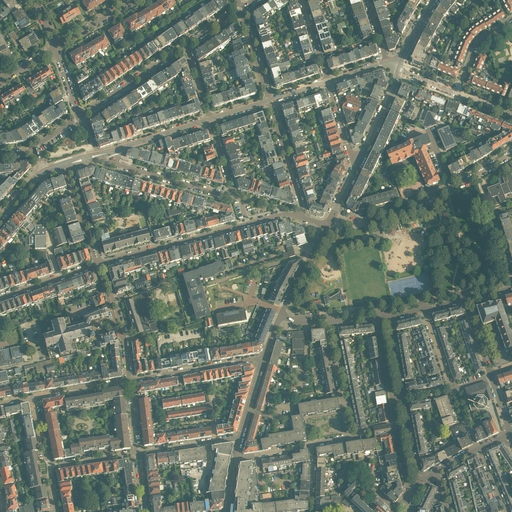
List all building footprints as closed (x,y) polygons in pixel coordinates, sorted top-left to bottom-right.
[(7,0),(4,2),(7,6),(4,8),(6,11),(7,10),(7,11),(10,9),(11,8),(15,5),(16,4),(14,1),(15,1),(14,0),(7,0)] [(84,0),(82,2),(83,3),(88,12),(94,8),(88,0),(84,0)] [(160,0),(158,1),(159,3),(159,2),(164,11),(167,9),(168,10),(170,8),(164,0),(160,0)] [(172,0),(164,0),(170,8),(176,5),(172,0)] [(218,12),(223,8),(218,0),(211,0),(211,1),(212,3),(218,12)] [(218,0),(223,8),(228,5),(226,0),(218,0)] [(277,10),(283,7),(278,0),(273,0),(272,1),(276,8),(277,10)] [(453,6),(456,3),(452,0),(445,0),(444,2),(457,12),(459,9),(455,6),(454,6),(453,6)] [(272,1),(267,4),(273,14),(275,13),(273,10),(276,8),(272,1)] [(309,3),(311,9),(320,6),(320,3),(319,4),(318,1),(309,3)] [(335,2),(335,1),(328,3),(329,6),(331,14),(333,14),(333,15),(337,14),(338,16),(339,15),(335,2)] [(387,3),(387,1),(375,5),(376,10),(385,7),(387,7),(386,6),(385,4),(387,3)] [(511,6),(511,2),(511,1),(505,5),(503,7),(505,9),(506,8),(507,10),(511,6)] [(161,13),(164,11),(159,2),(159,3),(153,6),(159,16),(161,14),(161,13)] [(444,2),(440,6),(448,12),(450,10),(451,10),(450,11),(451,11),(455,14),(457,12),(444,2)] [(212,3),(207,6),(213,15),(218,12),(212,3)] [(414,13),(417,8),(409,3),(408,3),(407,5),(408,5),(406,9),(414,13)] [(271,16),(273,14),(267,4),(262,7),(267,14),(269,13),(271,16)] [(364,10),(362,4),(352,7),(353,11),(354,13),(364,10)] [(71,7),(66,10),(71,19),(77,15),(79,13),(75,5),(72,7),(71,6),(70,7),(71,7)] [(213,15),(207,6),(204,8),(202,5),(200,6),(202,9),(208,18),(213,15)] [(290,7),(287,8),(289,14),(299,11),(297,5),(290,7)] [(153,6),(148,9),(153,18),(156,16),(157,17),(159,16),(153,6)] [(321,8),(320,6),(311,9),(312,14),(321,12),(320,8),(321,8)] [(446,16),(448,12),(440,6),(440,7),(437,12),(449,22),(451,19),(447,16),(446,16)] [(262,17),(267,14),(262,7),(257,10),(262,17)] [(386,8),(385,8),(377,11),(378,17),(390,13),(389,11),(387,12),(387,10),(386,8)] [(153,18),(148,9),(142,13),(148,22),(150,21),(149,20),(153,18)] [(203,21),(208,18),(202,9),(197,13),(203,21)] [(411,18),(414,13),(406,9),(405,11),(404,10),(402,13),(411,18)] [(501,10),(500,10),(497,12),(496,10),(495,11),(496,13),(501,19),(505,17),(504,16),(506,15),(502,9),(501,10)] [(13,14),(18,21),(26,16),(24,12),(23,13),(23,12),(22,13),(20,10),(19,11),(18,11),(15,13),(13,14)] [(60,14),(58,16),(63,24),(65,22),(71,19),(66,10),(61,13),(60,13),(60,14)] [(263,19),(262,17),(257,10),(253,13),(252,14),(255,22),(260,20),(263,19)] [(364,10),(354,13),(353,11),(350,12),(352,16),(354,15),(355,19),(357,18),(366,16),(364,10)] [(301,17),(299,11),(289,14),(291,20),(301,17)] [(494,11),(495,13),(492,16),(497,22),(501,19),(496,13),(495,11),(494,11)] [(312,14),(314,20),(324,17),(323,14),(322,14),(321,12),(312,14)] [(448,25),(449,22),(437,12),(433,18),(441,23),(443,20),(444,20),(443,21),(444,21),(448,25)] [(142,13),(137,16),(136,16),(142,24),(145,22),(146,24),(148,22),(142,13)] [(199,25),(203,21),(197,13),(193,16),(194,17),(199,25)] [(378,17),(380,23),(389,20),(390,20),(389,17),(389,16),(390,16),(390,13),(378,17)] [(409,22),(411,18),(402,13),(402,14),(400,13),(398,16),(401,18),(409,22)] [(136,15),(130,18),(137,29),(139,27),(138,26),(142,24),(136,16),(137,16),(136,15)] [(26,16),(18,21),(22,28),(24,27),(24,28),(27,25),(29,24),(28,21),(28,20),(26,16)] [(194,28),(199,25),(194,17),(191,19),(190,16),(187,18),(194,28)] [(356,22),(357,25),(367,21),(366,16),(357,18),(358,22),(356,22)] [(401,18),(398,16),(396,19),(398,20),(397,22),(406,27),(409,22),(401,18)] [(487,19),(484,21),(488,27),(488,28),(493,25),(488,18),(487,16),(486,17),(487,19)] [(492,16),(488,18),(493,25),(497,22),(492,16)] [(291,20),(292,25),(303,22),(301,17),(291,20)] [(139,33),(137,30),(137,29),(130,18),(125,22),(131,32),(134,30),(137,34),(139,33)] [(189,31),(194,28),(187,18),(185,19),(186,22),(184,24),(189,31)] [(326,24),(324,18),(315,21),(316,27),(326,24)] [(439,26),(441,23),(433,18),(430,23),(444,31),(446,28),(441,26),(440,26),(439,26)] [(260,21),(260,20),(255,22),(256,28),(265,26),(265,25),(267,25),(266,21),(265,19),(260,21)] [(484,30),(488,27),(484,21),(483,20),(479,23),(484,30)] [(188,32),(182,22),(181,21),(176,24),(183,35),(188,32)] [(389,21),(388,21),(381,24),(383,30),(393,26),(392,24),(390,25),(389,23),(390,23),(389,21)] [(304,28),(303,22),(292,25),(294,31),(295,30),(295,31),(304,28)] [(404,30),(406,27),(397,22),(396,25),(398,34),(401,36),(402,34),(403,32),(404,30)] [(321,43),(331,40),(332,40),(327,23),(326,24),(316,27),(321,43)] [(345,34),(343,27),(342,23),(337,25),(341,36),(342,35),(345,34)] [(442,34),(444,31),(430,23),(427,29),(435,34),(437,30),(438,31),(437,31),(438,32),(442,34)] [(480,33),(484,30),(479,23),(475,26),(480,33)] [(178,39),(183,35),(176,24),(171,28),(172,29),(178,39)] [(114,28),(122,42),(123,41),(123,40),(122,37),(122,36),(125,35),(124,33),(125,33),(120,25),(114,28)] [(233,25),(228,29),(233,37),(235,39),(236,41),(239,40),(239,38),(237,38),(235,35),(237,33),(235,26),(233,25)] [(256,28),(258,34),(267,31),(270,30),(269,27),(266,28),(265,25),(265,26),(256,28)] [(480,33),(475,26),(475,25),(468,32),(475,37),(480,33)] [(384,34),(393,32),(393,31),(393,29),(394,28),(393,26),(383,30),(384,34)] [(360,33),(360,36),(371,33),(369,27),(361,29),(362,32),(360,33)] [(121,43),(122,42),(114,28),(108,32),(113,40),(114,40),(114,41),(117,39),(118,40),(118,39),(120,42),(121,43)] [(235,39),(233,37),(228,29),(224,32),(229,40),(229,39),(231,38),(233,40),(235,39)] [(433,37),(435,34),(427,29),(424,34),(438,42),(440,39),(435,36),(434,37),(433,37)] [(26,38),(32,47),(34,45),(35,44),(38,42),(37,40),(38,40),(35,36),(31,30),(29,32),(31,35),(26,38)] [(171,30),(167,33),(173,42),(177,39),(171,30)] [(270,30),(267,31),(258,34),(260,40),(272,36),(270,30)] [(224,32),(219,35),(225,44),(226,45),(227,46),(231,44),(230,42),(229,39),(229,40),(224,32)] [(394,35),(393,32),(384,34),(386,40),(397,37),(396,37),(396,35),(394,35)] [(472,41),(475,37),(468,32),(466,35),(464,34),(463,35),(472,41)] [(167,46),(173,42),(167,33),(161,37),(167,46)] [(436,45),(438,42),(424,34),(421,40),(429,44),(431,41),(432,41),(432,42),(436,45)] [(222,46),(225,44),(219,35),(214,38),(220,48),(222,47),(222,46)] [(465,37),(463,40),(469,45),(472,41),(463,35),(463,36),(465,37)] [(104,36),(98,39),(104,49),(106,47),(105,46),(109,44),(104,36)] [(270,43),(270,42),(269,40),(272,39),(272,36),(260,40),(262,45),(270,43)] [(162,49),(167,46),(161,37),(156,40),(162,49)] [(397,37),(386,40),(389,50),(390,50),(394,49),(393,49),(395,49),(400,38),(397,37)] [(32,47),(26,38),(19,42),(21,44),(21,45),(23,49),(23,48),(24,51),(29,48),(32,47)] [(222,50),(220,48),(214,38),(209,42),(215,51),(215,52),(218,50),(219,52),(222,50)] [(102,50),(104,49),(98,39),(92,43),(97,51),(101,49),(102,50)] [(157,52),(162,49),(156,40),(151,43),(157,52)] [(321,43),(323,48),(333,45),(334,45),(334,42),(332,43),(331,40),(321,43)] [(428,48),(429,44),(421,40),(418,46),(428,50),(432,52),(434,49),(429,47),(428,48)] [(467,50),(469,45),(463,40),(462,40),(460,46),(467,50)] [(270,42),(270,43),(262,45),(264,51),(273,48),(272,45),(274,45),(273,41),(270,42)] [(310,45),(308,41),(300,44),(299,43),(291,46),(292,48),(296,47),(296,49),(310,45)] [(369,46),(367,41),(362,43),(363,45),(367,58),(373,57),(370,48),(367,49),(367,47),(369,46)] [(212,52),(215,51),(209,42),(204,45),(210,54),(210,55),(213,53),(212,52)] [(0,54),(8,51),(5,43),(0,45),(0,54)] [(87,46),(93,56),(95,54),(94,53),(97,51),(92,43),(87,46)] [(153,55),(157,52),(151,43),(147,46),(153,55)] [(357,62),(362,60),(358,47),(357,44),(352,46),(353,49),(357,62)] [(369,46),(370,48),(373,57),(377,55),(378,54),(375,44),(369,46)] [(142,46),(140,47),(148,59),(153,55),(147,46),(146,45),(145,46),(143,47),(142,46)] [(205,57),(210,54),(204,45),(199,48),(205,57)] [(334,47),(333,45),(323,48),(325,53),(336,50),(335,48),(332,49),(332,48),(334,47)] [(362,60),(367,58),(363,45),(358,47),(362,60)] [(87,46),(81,49),(86,58),(87,59),(93,56),(87,46)] [(241,46),(234,48),(233,48),(235,54),(243,52),(241,46)] [(427,50),(428,50),(418,46),(417,46),(412,58),(411,58),(411,59),(410,59),(410,60),(410,61),(411,61),(411,62),(412,62),(412,63),(413,63),(414,63),(414,62),(423,66),(427,56),(422,54),(423,52),(425,53),(426,50),(427,50)] [(466,54),(467,50),(460,46),(458,46),(457,47),(459,48),(458,51),(466,54)] [(143,62),(148,59),(140,47),(138,48),(139,50),(136,52),(143,62)] [(265,57),(274,54),(277,53),(275,47),(273,48),(264,51),(265,57)] [(83,60),(86,58),(81,49),(81,48),(75,52),(82,63),(84,61),(83,60)] [(204,57),(205,57),(199,48),(196,50),(195,53),(199,65),(208,62),(207,60),(206,61),(206,60),(203,59),(205,58),(204,57)] [(12,58),(8,51),(0,54),(3,62),(5,61),(6,61),(10,59),(12,58)] [(352,63),(349,55),(346,56),(345,51),(342,52),(346,65),(352,63)] [(80,64),(82,63),(75,52),(69,55),(75,65),(79,62),(80,64)] [(138,65),(143,62),(136,52),(135,52),(135,53),(133,54),(132,52),(130,54),(138,65)] [(235,67),(246,63),(243,52),(235,54),(231,55),(228,56),(229,61),(231,61),(232,63),(233,62),(235,67)] [(133,68),(138,65),(130,54),(128,55),(130,56),(127,58),(133,68)] [(274,56),(274,54),(265,57),(267,63),(279,59),(278,56),(274,56)] [(338,58),(338,59),(337,56),(335,57),(334,55),(331,56),(332,58),(333,59),(336,69),(341,67),(338,58)] [(423,66),(430,69),(434,59),(431,57),(427,56),(423,66)] [(464,59),(456,56),(454,61),(457,62),(456,64),(459,65),(460,63),(462,64),(464,59)] [(133,68),(127,58),(126,57),(123,58),(124,60),(122,61),(128,72),(133,68)] [(327,62),(330,70),(331,70),(336,69),(333,59),(332,58),(330,58),(331,61),(327,62)] [(183,74),(184,78),(190,77),(188,70),(185,59),(183,59),(179,62),(183,70),(182,71),(182,72),(183,73),(183,74)] [(267,63),(269,68),(277,65),(280,64),(279,59),(267,63)] [(436,60),(434,59),(430,69),(436,71),(440,63),(436,61),(436,60)] [(116,63),(117,65),(123,75),(128,72),(122,61),(120,60),(117,62),(116,63)] [(199,65),(200,68),(201,71),(211,68),(212,68),(215,67),(217,67),(215,60),(208,62),(199,65)] [(183,70),(179,62),(171,67),(176,76),(176,75),(180,73),(182,72),(182,71),(183,70)] [(280,64),(277,65),(269,68),(273,81),(281,78),(279,71),(286,68),(290,66),(289,62),(288,62),(283,63),(280,64)] [(308,77),(305,69),(305,68),(304,65),(303,65),(303,63),(301,64),(302,69),(299,70),(302,79),(308,77)] [(482,66),(475,63),(473,68),(478,70),(477,72),(480,73),(480,71),(481,71),(482,66)] [(310,66),(310,67),(313,76),(317,74),(318,73),(316,65),(316,64),(313,65),(313,64),(310,65),(310,66)] [(454,69),(441,64),(438,71),(442,73),(447,75),(448,75),(451,77),(454,69)] [(511,64),(498,70),(499,73),(510,69),(511,70),(511,69),(511,64)] [(119,78),(123,75),(117,65),(112,68),(119,78)] [(456,65),(454,69),(451,77),(456,79),(461,67),(456,65)] [(108,71),(107,71),(114,81),(119,78),(112,68),(111,66),(109,68),(110,70),(108,71)] [(55,78),(53,75),(51,71),(52,70),(50,67),(43,71),(49,80),(50,79),(51,80),(55,78)] [(177,76),(176,75),(176,76),(171,67),(166,70),(172,80),(177,76)] [(216,72),(215,67),(212,68),(211,68),(201,71),(202,76),(216,72)] [(250,75),(248,67),(235,70),(235,71),(237,78),(250,75)] [(308,77),(313,76),(310,67),(305,69),(308,77)] [(286,68),(279,71),(281,78),(283,85),(291,83),(288,73),(286,68)] [(91,69),(85,72),(76,78),(76,79),(75,79),(76,82),(77,81),(78,84),(88,77),(87,76),(90,74),(89,72),(92,71),(91,69)] [(109,85),(114,81),(107,71),(106,70),(101,73),(109,85)] [(168,83),(172,80),(166,70),(161,74),(168,83)] [(297,81),(302,79),(299,70),(298,70),(298,71),(294,72),(297,81)] [(49,80),(43,71),(38,74),(43,83),(44,83),(49,80)] [(381,71),(372,74),(374,80),(386,84),(387,83),(383,72),(381,71)] [(472,84),(475,77),(477,73),(472,71),(467,83),(472,85),(472,84)] [(202,76),(204,82),(214,79),(212,76),(217,75),(217,74),(216,72),(202,76)] [(291,83),(297,81),(294,72),(289,74),(289,73),(288,73),(291,83)] [(104,88),(109,85),(101,73),(99,74),(100,76),(97,77),(97,78),(104,88)] [(33,78),(38,86),(39,88),(44,84),(44,83),(43,83),(38,74),(33,78)] [(163,86),(168,83),(161,74),(156,77),(163,86)] [(365,82),(372,84),(374,80),(372,74),(359,78),(360,80),(365,82)] [(237,78),(235,79),(235,80),(236,80),(237,81),(240,80),(241,83),(241,84),(252,80),(250,75),(237,78)] [(157,90),(163,86),(156,77),(151,81),(157,90)] [(181,85),(192,82),(190,77),(184,78),(182,79),(179,80),(178,82),(178,84),(179,83),(180,86),(181,85)] [(481,79),(475,77),(472,84),(477,86),(478,87),(481,79)] [(38,86),(33,78),(27,81),(29,84),(30,85),(27,87),(27,88),(31,93),(34,91),(33,89),(38,86)] [(99,91),(104,88),(97,78),(93,81),(99,91)] [(283,85),(281,78),(273,81),(275,87),(276,88),(283,85)] [(359,78),(353,80),(355,84),(356,84),(356,85),(355,86),(356,87),(357,87),(360,88),(359,89),(361,90),(363,86),(365,82),(360,80),(359,78)] [(215,85),(220,84),(219,81),(215,83),(214,79),(204,82),(206,88),(215,85)] [(486,90),(489,82),(483,80),(481,79),(478,87),(482,88),(486,90)] [(253,85),(252,80),(241,84),(241,83),(239,84),(242,88),(245,88),(246,87),(246,88),(253,85)] [(374,80),(372,84),(375,85),(384,88),(386,84),(374,80)] [(94,94),(99,91),(93,81),(88,84),(94,94)] [(152,93),(157,90),(151,81),(146,84),(152,93)] [(354,91),(353,88),(352,89),(349,81),(344,83),(345,87),(347,88),(347,90),(349,89),(350,92),(354,91)] [(194,88),(192,82),(181,85),(182,87),(180,88),(181,92),(184,91),(185,90),(194,88)] [(375,85),(372,84),(365,82),(363,86),(371,89),(373,90),(375,85)] [(489,82),(486,90),(490,91),(490,92),(494,93),(497,86),(489,82)] [(79,87),(83,100),(85,100),(90,97),(83,88),(83,87),(82,86),(80,83),(78,85),(79,87)] [(344,83),(340,84),(342,92),(344,91),(344,92),(348,91),(347,90),(347,88),(345,87),(344,83)] [(503,88),(500,95),(500,96),(505,98),(510,84),(508,83),(507,84),(505,83),(503,88)] [(90,97),(94,94),(88,84),(83,87),(83,88),(90,97)] [(147,96),(152,93),(146,84),(141,87),(147,96)] [(407,99),(410,92),(412,87),(404,85),(404,84),(403,85),(398,96),(407,99)] [(20,96),(26,93),(27,95),(31,93),(27,88),(24,90),(23,88),(24,87),(23,85),(22,85),(21,85),(16,88),(20,96)] [(206,88),(208,94),(217,91),(215,85),(206,88)] [(256,93),(253,85),(246,88),(246,89),(244,89),(245,92),(248,91),(250,96),(255,95),(256,95),(256,93)] [(370,97),(378,101),(384,88),(375,85),(373,90),(370,97)] [(235,101),(241,99),(239,91),(238,89),(235,90),(234,89),(233,86),(231,87),(235,101)] [(503,88),(497,86),(494,93),(496,94),(500,95),(503,88)] [(142,100),(147,96),(141,87),(136,91),(142,100)] [(230,103),(235,101),(231,87),(228,88),(230,92),(227,93),(230,103)] [(15,99),(20,96),(16,88),(10,91),(15,99)] [(183,98),(187,96),(195,94),(194,88),(185,90),(184,91),(181,92),(183,98)] [(49,96),(52,101),(61,96),(58,89),(44,97),(45,99),(49,96)] [(241,99),(250,96),(248,91),(245,92),(244,89),(239,91),(241,99)] [(416,98),(422,101),(425,102),(430,104),(433,96),(419,90),(415,98),(416,98)] [(10,102),(15,99),(10,91),(5,94),(10,102)] [(143,101),(142,100),(136,91),(131,94),(138,104),(143,101)] [(224,104),(230,103),(227,93),(224,94),(223,93),(220,94),(221,95),(224,104)] [(325,94),(324,93),(323,93),(319,95),(322,104),(324,103),(324,102),(325,102),(326,106),(329,105),(325,94)] [(4,105),(10,102),(5,94),(0,97),(0,100),(0,101),(1,101),(4,105)] [(131,94),(126,97),(133,107),(134,108),(138,105),(138,104),(131,94)] [(197,100),(195,94),(187,96),(189,102),(190,101),(190,102),(197,100)] [(374,109),(377,103),(360,97),(352,94),(350,97),(359,100),(358,103),(362,105),(362,104),(374,109)] [(215,96),(215,95),(214,95),(214,96),(209,97),(212,107),(214,108),(218,106),(215,96)] [(218,106),(224,104),(221,95),(218,95),(215,96),(218,106)] [(319,105),(322,104),(319,95),(313,97),(317,109),(319,108),(318,104),(319,104),(319,105)] [(359,114),(360,111),(362,105),(358,103),(359,100),(350,97),(346,95),(342,107),(359,114)] [(62,101),(61,96),(52,101),(49,104),(51,108),(52,108),(54,107),(54,108),(57,106),(62,103),(61,102),(62,101)] [(409,101),(407,99),(398,96),(397,98),(406,102),(403,108),(400,114),(402,116),(410,119),(416,106),(413,102),(409,101)] [(439,107),(445,110),(448,101),(433,96),(430,104),(436,106),(439,107)] [(134,108),(133,107),(126,97),(121,101),(128,110),(129,111),(133,108),(133,109),(134,108)] [(314,110),(317,109),(313,97),(307,99),(310,107),(313,106),(314,110)] [(394,104),(403,108),(406,102),(397,98),(394,104)] [(306,108),(310,107),(307,99),(301,101),(304,109),(305,113),(307,112),(306,108)] [(200,112),(201,111),(197,100),(190,102),(191,104),(194,114),(200,112)] [(129,111),(128,110),(121,101),(116,104),(122,113),(125,112),(126,114),(128,113),(128,112),(129,111)] [(301,110),(304,109),(301,101),(295,102),(297,108),(299,113),(299,114),(302,113),(301,110)] [(283,113),(297,108),(295,102),(282,107),(281,108),(283,113)] [(450,117),(455,104),(449,102),(445,112),(446,112),(447,110),(449,111),(447,116),(450,117)] [(57,106),(59,108),(63,115),(66,114),(66,113),(63,103),(62,103),(57,106)] [(120,115),(122,113),(116,104),(111,108),(117,117),(118,116),(118,117),(120,116),(120,115)] [(189,116),(194,114),(191,104),(190,105),(186,106),(189,116)] [(372,115),(374,109),(362,104),(362,105),(360,111),(372,115)] [(394,104),(391,110),(400,114),(403,108),(394,104)] [(455,104),(450,117),(452,118),(454,113),(456,114),(455,116),(456,116),(460,106),(455,104)] [(171,109),(168,110),(172,121),(177,119),(174,108),(173,106),(171,107),(171,109)] [(177,119),(183,117),(180,109),(179,106),(174,108),(177,119)] [(183,117),(189,116),(186,106),(181,108),(181,109),(180,109),(183,117)] [(466,108),(460,106),(456,116),(458,117),(458,115),(460,115),(458,120),(461,121),(466,108)] [(59,118),(63,115),(59,108),(56,110),(54,108),(54,107),(52,108),(59,118)] [(347,116),(353,119),(359,122),(360,119),(364,121),(365,119),(369,120),(372,115),(360,111),(359,114),(342,107),(342,108),(344,117),(347,116)] [(59,118),(52,108),(51,108),(46,111),(54,122),(59,118)] [(115,119),(117,117),(111,108),(106,111),(112,120),(115,119)] [(299,113),(297,108),(283,113),(285,118),(296,114),(299,113)] [(466,108),(461,121),(463,122),(465,117),(467,118),(466,120),(468,121),(468,120),(472,111),(466,108)] [(166,123),(172,121),(168,110),(164,111),(162,111),(166,123)] [(320,113),(322,119),(332,116),(330,110),(320,113)] [(50,124),(54,122),(46,111),(41,114),(43,116),(42,116),(48,125),(50,124)] [(110,122),(112,120),(106,111),(101,114),(105,121),(106,123),(107,124),(110,122)] [(166,123),(162,111),(160,112),(157,113),(160,125),(166,123)] [(400,116),(391,111),(386,121),(395,125),(400,116)] [(442,116),(438,115),(432,112),(428,111),(422,125),(423,125),(425,129),(439,124),(442,116)] [(473,122),(477,113),(476,113),(476,112),(472,111),(468,120),(471,121),(470,124),(473,126),(474,123),(473,122)] [(150,113),(151,117),(154,127),(159,125),(156,114),(153,115),(152,113),(150,113)] [(262,113),(253,116),(254,121),(259,120),(264,118),(262,113)] [(473,122),(474,123),(475,123),(475,124),(478,125),(478,124),(482,126),(486,116),(477,113),(473,122)] [(105,121),(101,114),(97,117),(97,116),(94,118),(94,119),(91,121),(90,123),(91,126),(103,122),(105,121)] [(285,118),(286,123),(298,120),(296,114),(285,118)] [(44,128),(48,125),(42,116),(38,119),(44,128)] [(255,124),(254,121),(253,116),(247,118),(249,127),(250,130),(253,129),(252,125),(255,124)] [(334,121),(332,116),(322,119),(324,124),(334,121)] [(344,117),(347,125),(349,125),(354,124),(353,119),(347,116),(344,117)] [(494,119),(486,116),(482,126),(484,126),(483,127),(486,128),(487,127),(490,129),(494,119)] [(39,132),(44,128),(38,119),(36,117),(31,120),(31,121),(39,132)] [(142,130),(148,129),(145,119),(144,117),(139,119),(142,130)] [(148,129),(154,127),(151,117),(145,119),(148,129)] [(133,120),(134,123),(133,123),(134,125),(134,124),(137,132),(142,130),(139,119),(138,119),(138,118),(135,120),(135,119),(133,120)] [(247,131),(246,127),(248,126),(249,127),(247,118),(241,120),(244,129),(245,131),(247,131)] [(359,122),(353,119),(354,124),(354,123),(356,124),(355,127),(364,131),(367,126),(359,122)] [(494,119),(490,129),(491,129),(492,129),(492,130),(495,131),(495,130),(499,132),(503,123),(494,119)] [(238,130),(238,131),(239,133),(241,132),(240,129),(243,128),(243,129),(244,129),(241,120),(235,122),(238,130)] [(299,125),(298,120),(286,123),(288,129),(299,125)] [(30,123),(27,126),(33,135),(39,132),(31,121),(29,122),(30,123)] [(335,127),(334,121),(324,124),(322,125),(324,131),(335,127)] [(391,135),(395,125),(386,121),(382,131),(391,135)] [(104,125),(103,122),(91,126),(93,131),(103,128),(102,126),(104,125)] [(234,131),(238,130),(235,122),(230,123),(232,133),(233,135),(235,134),(234,131)] [(231,133),(232,133),(230,123),(224,125),(227,136),(228,137),(230,136),(229,133),(231,132),(231,133)] [(505,129),(510,131),(511,132),(511,126),(504,123),(502,128),(501,130),(504,131),(505,129)] [(136,132),(137,132),(134,124),(134,125),(131,125),(128,126),(132,138),(136,136),(137,135),(136,132)] [(265,124),(260,125),(256,127),(257,132),(267,129),(265,124)] [(226,136),(227,136),(224,125),(220,127),(219,128),(219,129),(221,137),(226,135),(226,136)] [(288,129),(290,134),(302,130),(301,128),(300,128),(299,125),(288,129)] [(28,139),(33,135),(27,126),(22,129),(28,139)] [(95,137),(109,133),(110,133),(110,132),(109,130),(108,128),(108,126),(103,128),(93,131),(95,137)] [(126,140),(132,138),(128,126),(127,126),(127,127),(122,129),(126,140)] [(438,131),(446,151),(458,146),(457,145),(467,141),(462,130),(456,128),(451,130),(449,126),(438,131)] [(325,136),(337,132),(335,127),(324,131),(322,132),(323,136),(325,136)] [(362,137),(364,131),(355,127),(353,130),(354,133),(362,137)] [(23,143),(28,139),(22,129),(21,129),(17,132),(23,143)] [(119,142),(126,140),(122,129),(117,130),(117,129),(115,130),(115,131),(119,142)] [(256,138),(256,139),(269,135),(267,129),(257,132),(258,134),(253,136),(254,139),(256,138)] [(303,132),(302,130),(290,134),(291,140),(302,136),(302,135),(300,135),(299,133),(303,132)] [(359,143),(362,137),(354,133),(353,130),(351,131),(350,131),(349,131),(351,138),(353,143),(355,144),(359,143)] [(10,133),(15,143),(22,143),(23,143),(17,132),(16,131),(13,133),(13,132),(10,133)] [(110,132),(110,133),(114,144),(119,142),(115,131),(110,132)] [(206,131),(200,133),(203,143),(210,141),(207,132),(208,132),(206,131)] [(382,131),(378,140),(378,141),(387,145),(391,135),(382,131)] [(502,133),(502,134),(507,142),(511,139),(511,132),(510,131),(509,133),(507,134),(506,133),(504,132),(502,133)] [(7,144),(15,143),(10,133),(8,133),(8,132),(6,132),(6,133),(7,144)] [(339,139),(337,132),(325,136),(325,137),(323,137),(325,142),(328,141),(328,142),(339,139)] [(111,138),(109,133),(95,137),(94,138),(94,139),(94,140),(95,141),(96,140),(97,143),(111,138)] [(100,148),(114,144),(110,133),(109,133),(111,138),(97,143),(98,147),(100,148)] [(201,143),(203,143),(200,133),(194,135),(197,145),(201,144),(201,143)] [(501,146),(507,142),(502,134),(498,137),(496,135),(494,136),(496,139),(501,146)] [(189,137),(192,147),(192,149),(198,147),(197,145),(194,135),(189,137)] [(270,140),(269,135),(256,139),(258,144),(270,140)] [(430,186),(440,182),(437,174),(436,174),(426,150),(428,149),(427,146),(431,144),(427,135),(409,144),(388,154),(393,165),(406,159),(409,165),(412,166),(418,164),(427,184),(427,185),(428,186),(429,186),(430,186)] [(190,148),(192,147),(189,137),(189,136),(186,137),(183,138),(186,148),(187,148),(188,151),(191,150),(190,148)] [(291,140),(293,145),(305,141),(304,139),(301,140),(300,138),(302,137),(302,136),(291,140)] [(183,149),(186,148),(183,138),(179,140),(179,139),(177,140),(180,151),(181,151),(181,152),(183,151),(182,150),(183,150),(183,149)] [(222,141),(224,147),(234,144),(232,138),(222,141)] [(493,151),(501,146),(496,139),(495,138),(492,140),(491,139),(489,141),(489,142),(488,143),(493,151)] [(173,149),(173,148),(171,142),(171,139),(169,139),(164,140),(167,147),(168,151),(173,149)] [(341,144),(339,139),(328,142),(326,143),(326,145),(329,144),(330,146),(329,147),(329,148),(341,144)] [(158,142),(161,149),(167,147),(164,140),(158,142)] [(180,151),(177,140),(171,142),(173,148),(173,149),(175,153),(177,152),(177,151),(180,150),(180,151)] [(258,144),(260,150),(272,146),(270,140),(258,144)] [(373,151),(381,155),(387,145),(378,141),(378,140),(377,140),(377,142),(373,151)] [(306,143),(305,141),(293,145),(295,150),(305,147),(305,146),(303,146),(302,144),(306,143)] [(481,143),(488,155),(493,152),(493,151),(488,143),(488,142),(487,143),(487,144),(486,144),(487,146),(486,146),(483,142),(481,143)] [(235,144),(234,144),(224,147),(226,152),(239,148),(240,148),(238,143),(235,144)] [(483,158),(488,155),(481,143),(479,144),(482,149),(480,150),(479,148),(478,149),(479,150),(483,158)] [(343,153),(341,144),(329,148),(330,151),(330,152),(332,156),(343,153)] [(274,152),(272,146),(260,150),(261,154),(263,153),(264,155),(274,152)] [(203,150),(201,151),(201,152),(203,151),(205,156),(214,153),(212,147),(203,150)] [(295,150),(296,156),(305,154),(309,152),(308,150),(305,151),(305,148),(306,148),(305,147),(295,150)] [(478,161),(483,158),(479,150),(477,151),(475,147),(472,149),(478,161)] [(240,151),(239,148),(226,152),(228,158),(238,155),(238,154),(238,153),(236,154),(236,152),(240,151)] [(472,164),(478,161),(472,149),(469,150),(471,155),(468,157),(472,164)] [(126,157),(136,160),(139,152),(132,150),(127,152),(126,157)] [(139,150),(139,152),(136,160),(143,162),(146,151),(144,151),(144,152),(139,150)] [(148,152),(146,151),(143,162),(148,163),(151,154),(148,153),(148,152)] [(377,165),(381,155),(373,151),(368,161),(377,165)] [(148,163),(155,165),(157,156),(158,153),(153,152),(152,153),(151,153),(151,154),(148,163)] [(265,159),(265,161),(276,158),(274,152),(264,155),(264,156),(262,157),(263,159),(265,159)] [(215,159),(214,153),(205,156),(206,162),(215,159)] [(332,162),(335,161),(336,161),(345,158),(343,153),(332,156),(330,156),(332,162)] [(467,167),(472,164),(468,157),(466,158),(464,153),(461,155),(467,167)] [(160,167),(166,168),(169,157),(169,155),(166,154),(165,156),(163,155),(163,156),(162,157),(163,157),(160,167)] [(228,158),(229,162),(242,158),(242,157),(241,157),(241,156),(242,156),(241,154),(238,154),(238,155),(228,158)] [(306,159),(305,154),(296,156),(294,157),(293,159),(294,163),(307,159),(306,159)] [(462,170),(467,167),(461,155),(458,157),(459,158),(457,159),(458,161),(457,161),(462,170)] [(173,159),(169,157),(166,168),(171,170),(174,159),(173,159)] [(242,159),(242,158),(229,162),(231,167),(240,164),(239,163),(243,161),(243,163),(250,160),(249,158),(249,157),(242,159)] [(278,164),(278,163),(276,158),(265,161),(263,162),(264,168),(268,167),(269,166),(278,164)] [(171,170),(177,172),(180,160),(175,159),(175,160),(174,159),(171,170)] [(183,161),(180,160),(177,172),(177,173),(179,174),(179,172),(184,174),(187,163),(187,162),(186,162),(187,160),(184,159),(183,161)] [(309,165),(307,159),(294,163),(296,169),(308,165),(309,165)] [(457,173),(462,170),(457,161),(456,161),(457,162),(455,163),(454,162),(455,162),(453,159),(451,161),(457,173)] [(372,174),(377,165),(368,161),(363,170),(372,174)] [(452,176),(457,173),(451,161),(449,162),(451,165),(449,166),(449,165),(447,166),(452,176)] [(21,177),(29,168),(27,162),(10,164),(11,173),(11,176),(15,176),(17,174),(21,177)] [(281,163),(278,163),(278,164),(269,166),(269,168),(271,168),(272,170),(272,171),(273,171),(283,168),(282,163),(281,163)] [(231,167),(232,173),(242,170),(241,165),(242,165),(241,164),(240,164),(231,167)] [(347,165),(347,164),(343,165),(335,165),(334,167),(344,172),(347,167),(347,165)] [(388,182),(393,184),(396,183),(391,170),(393,170),(390,164),(389,166),(387,170),(386,172),(387,172),(385,176),(383,179),(388,181),(388,182)] [(193,166),(192,165),(189,175),(194,177),(197,166),(194,165),(193,166)] [(311,170),(311,171),(313,170),(312,166),(309,167),(308,165),(296,169),(298,175),(310,171),(311,170)] [(342,177),(344,172),(334,167),(329,165),(326,170),(332,173),(342,177)] [(194,177),(200,178),(203,168),(203,169),(198,167),(198,166),(197,166),(194,177)] [(88,169),(84,170),(86,178),(93,176),(95,169),(91,168),(88,169)] [(204,168),(203,168),(200,178),(206,180),(209,170),(204,169),(204,168)] [(285,174),(283,168),(273,171),(273,172),(274,172),(276,177),(285,174)] [(101,171),(95,169),(93,176),(92,180),(93,180),(98,182),(101,171)] [(82,180),(86,178),(84,170),(77,172),(76,174),(79,183),(83,182),(82,180)] [(206,180),(212,182),(215,171),(214,171),(214,172),(209,170),(206,180)] [(244,174),(242,170),(232,173),(234,179),(241,177),(245,175),(245,174),(244,174)] [(313,176),(311,171),(311,170),(310,171),(298,175),(300,180),(309,177),(313,176)] [(372,174),(363,170),(362,171),(363,171),(358,181),(367,185),(372,174)] [(101,171),(98,182),(103,184),(103,183),(104,183),(107,172),(101,171)] [(216,172),(215,171),(212,182),(222,185),(223,182),(220,173),(216,172)] [(113,174),(107,172),(104,183),(105,183),(105,184),(110,186),(113,174)] [(339,183),(342,177),(332,173),(329,178),(339,183)] [(13,187),(21,177),(17,174),(15,176),(11,176),(11,177),(7,181),(13,187)] [(110,187),(118,189),(122,177),(113,174),(110,186),(110,187)] [(247,192),(253,194),(256,182),(253,181),(253,180),(254,175),(252,174),(251,178),(252,178),(247,192)] [(276,182),(277,183),(287,180),(285,174),(276,177),(277,182),(276,182)] [(511,174),(506,176),(503,178),(505,184),(501,185),(500,184),(488,188),(492,198),(495,206),(501,203),(507,201),(504,195),(510,193),(511,193),(511,192),(511,174)] [(56,179),(59,190),(66,187),(63,177),(56,179)] [(129,179),(122,177),(118,189),(125,191),(125,190),(125,191),(129,179)] [(238,189),(241,190),(244,178),(243,178),(241,178),(241,177),(234,179),(238,189)] [(245,178),(244,178),(241,190),(247,192),(252,178),(251,178),(250,177),(249,178),(248,181),(245,180),(245,178)] [(300,180),(302,186),(311,183),(313,182),(313,180),(312,180),(311,177),(309,177),(300,180)] [(328,177),(326,182),(329,183),(329,184),(337,187),(339,183),(329,178),(328,177)] [(54,191),(59,190),(56,179),(50,181),(54,191)] [(125,191),(131,192),(135,180),(129,179),(125,191)] [(335,190),(337,187),(329,184),(329,183),(326,182),(324,181),(321,179),(321,180),(322,184),(326,186),(335,190)] [(141,182),(135,180),(131,192),(134,193),(137,194),(138,193),(141,182)] [(289,186),(287,180),(277,183),(277,186),(278,186),(279,189),(284,188),(289,186)] [(0,192),(5,196),(13,187),(7,181),(7,182),(6,181),(5,181),(0,181),(0,192)] [(43,183),(49,193),(53,192),(49,181),(43,183)] [(362,194),(367,185),(358,181),(354,190),(362,194)] [(140,193),(144,194),(147,184),(141,182),(138,193),(139,193),(140,194),(140,193)] [(259,183),(256,182),(253,194),(258,195),(261,185),(261,183),(262,182),(260,182),(259,183)] [(49,193),(43,183),(37,190),(45,198),(45,197),(49,193)] [(311,184),(311,183),(302,186),(302,188),(303,192),(313,189),(313,188),(316,187),(315,183),(311,184)] [(153,186),(147,184),(144,194),(149,195),(149,196),(150,196),(153,186)] [(91,185),(90,185),(81,188),(83,194),(93,190),(94,190),(92,186),(91,185)] [(258,195),(264,197),(266,187),(262,186),(262,185),(261,185),(258,195)] [(159,187),(153,186),(150,196),(151,197),(151,196),(156,197),(159,187)] [(284,188),(283,190),(285,191),(287,191),(288,193),(285,203),(292,205),(294,203),(289,186),(284,188)] [(326,186),(323,191),(333,195),(335,190),(326,186)] [(270,188),(266,187),(264,197),(269,198),(272,189),(271,189),(272,188),(270,187),(270,188)] [(389,192),(390,193),(392,202),(399,200),(398,194),(396,190),(395,188),(393,189),(393,191),(389,192)] [(171,191),(164,189),(161,200),(163,200),(163,199),(168,201),(171,191)] [(277,190),(272,189),(269,198),(274,200),(277,190)] [(277,189),(277,190),(274,200),(280,202),(283,192),(278,191),(278,190),(277,189)] [(313,189),(303,192),(305,198),(316,194),(315,193),(316,193),(314,189),(313,189)] [(45,198),(37,190),(33,195),(40,202),(42,200),(45,202),(48,199),(45,197),(45,198)] [(94,193),(93,190),(83,194),(85,200),(94,197),(94,196),(95,196),(95,195),(94,192),(94,193)] [(280,202),(285,203),(288,193),(287,191),(285,191),(283,190),(283,192),(280,202)] [(333,195),(323,191),(322,190),(320,193),(321,194),(321,195),(321,196),(331,201),(333,195)] [(361,198),(362,194),(354,190),(350,196),(351,196),(350,198),(353,199),(354,198),(356,199),(358,200),(359,197),(361,198)] [(171,191),(168,201),(173,202),(173,203),(174,203),(177,193),(171,191)] [(357,205),(355,205),(353,209),(352,211),(356,213),(356,211),(358,212),(359,212),(360,211),(392,202),(390,193),(389,192),(366,198),(366,199),(362,200),(363,202),(358,203),(357,205)] [(183,194),(177,193),(174,203),(174,204),(180,206),(180,204),(183,194)] [(189,196),(183,194),(180,204),(185,205),(184,206),(185,207),(189,196)] [(307,203),(314,201),(317,200),(316,200),(318,200),(316,195),(316,194),(305,198),(307,203)] [(39,204),(40,202),(33,195),(29,200),(38,208),(39,209),(42,206),(39,204)] [(85,200),(87,205),(96,202),(97,202),(96,199),(95,196),(94,196),(94,197),(85,200)] [(187,206),(192,207),(194,198),(189,196),(185,207),(186,207),(187,206)] [(59,202),(61,207),(71,204),(70,198),(64,200),(60,201),(59,202)] [(201,199),(194,198),(192,207),(197,209),(196,210),(197,210),(198,210),(201,199)] [(327,207),(330,201),(323,198),(322,198),(322,199),(319,199),(318,203),(317,202),(327,207)] [(346,205),(353,209),(355,205),(356,202),(355,201),(356,199),(354,198),(353,199),(350,198),(346,205)] [(202,213),(203,210),(206,201),(201,199),(198,210),(197,210),(197,211),(202,213)] [(33,212),(38,208),(29,200),(18,212),(27,220),(27,219),(32,214),(30,213),(32,211),(33,212)] [(212,203),(206,201),(203,210),(207,211),(207,209),(210,210),(212,203)] [(314,201),(307,203),(309,210),(323,214),(325,213),(327,207),(317,202),(316,202),(314,201)] [(97,203),(87,206),(89,212),(99,208),(97,203)] [(218,212),(220,205),(212,203),(210,210),(213,211),(212,213),(218,214),(218,212)] [(73,210),(71,204),(61,207),(63,213),(73,210)] [(231,208),(220,205),(218,212),(224,213),(225,215),(232,213),(231,208)] [(99,208),(89,212),(91,217),(101,214),(99,208)] [(63,213),(65,219),(75,215),(73,210),(63,213)] [(180,214),(179,212),(168,211),(167,211),(165,211),(164,211),(166,219),(168,218),(170,226),(171,227),(169,227),(172,238),(180,236),(176,223),(174,216),(180,214)] [(27,219),(27,220),(18,212),(14,217),(23,225),(26,228),(30,231),(35,226),(31,223),(27,219)] [(180,214),(182,222),(185,234),(197,231),(194,221),(193,217),(192,215),(192,213),(190,213),(179,212),(180,214)] [(509,213),(499,216),(500,219),(501,222),(511,219),(509,215),(511,214),(511,213),(511,212),(509,213)] [(101,214),(91,217),(92,223),(103,219),(104,219),(105,219),(103,213),(101,214)] [(233,216),(232,213),(225,215),(225,217),(223,218),(224,224),(226,223),(230,222),(234,221),(235,220),(233,216)] [(77,221),(75,215),(65,219),(67,224),(77,221)] [(218,216),(216,216),(219,225),(224,224),(223,218),(222,215),(218,216)] [(208,228),(219,225),(216,216),(215,216),(213,216),(209,217),(208,218),(208,219),(206,220),(205,218),(208,228)] [(26,228),(23,225),(14,217),(10,221),(19,229),(19,228),(20,229),(22,227),(25,230),(26,228)] [(202,230),(208,228),(205,218),(205,219),(204,217),(200,218),(201,219),(199,219),(202,230)] [(511,222),(511,221),(511,220),(511,218),(511,219),(501,222),(502,224),(503,228),(511,224),(511,222)] [(197,231),(202,230),(199,219),(199,220),(194,221),(197,231)] [(15,233),(19,229),(10,221),(6,225),(15,233)] [(176,223),(180,236),(185,234),(182,222),(176,223)] [(281,237),(278,225),(277,222),(271,224),(274,234),(276,239),(275,239),(276,241),(276,242),(278,241),(279,243),(282,242),(281,238),(281,237)] [(281,237),(286,236),(283,223),(278,225),(281,237)] [(289,235),(292,234),(290,225),(283,223),(286,236),(287,235),(288,236),(286,237),(286,236),(286,237),(287,240),(291,239),(289,235)] [(68,227),(69,233),(80,230),(78,224),(68,227)] [(268,236),(274,234),(271,224),(265,225),(268,236)] [(511,230),(511,224),(503,228),(504,229),(503,230),(505,233),(511,230)] [(12,236),(15,233),(6,225),(2,230),(11,238),(14,241),(15,239),(12,236)] [(25,239),(25,251),(25,254),(30,254),(30,245),(35,245),(35,249),(46,249),(46,225),(36,226),(27,236),(25,239)] [(271,245),(268,236),(265,225),(260,227),(263,237),(265,247),(271,245)] [(162,226),(157,228),(161,241),(166,240),(163,229),(162,226)] [(63,227),(51,230),(57,247),(63,244),(63,245),(68,243),(67,240),(65,234),(65,232),(63,227)] [(163,229),(166,240),(172,238),(169,227),(166,228),(163,229)] [(260,238),(263,237),(260,227),(254,228),(256,238),(257,238),(259,249),(263,248),(260,238)] [(293,237),(293,238),(304,235),(303,230),(301,229),(295,227),(295,229),(294,229),(295,231),(295,233),(294,233),(295,237),(293,237)] [(387,233),(387,234),(387,235),(388,235),(388,237),(389,237),(389,238),(390,239),(391,240),(392,240),(393,240),(394,240),(395,240),(396,239),(397,238),(397,237),(398,237),(399,237),(400,237),(400,236),(400,235),(400,234),(399,234),(395,234),(396,234),(396,233),(396,232),(396,231),(396,230),(396,229),(395,229),(395,228),(394,228),(393,228),(392,227),(392,228),(391,228),(390,228),(389,228),(389,229),(389,230),(388,230),(388,231),(388,232),(387,232),(387,233)] [(154,243),(161,241),(157,228),(151,229),(154,243)] [(254,228),(248,230),(251,239),(256,238),(254,228)] [(11,238),(2,230),(0,231),(0,237),(10,246),(10,245),(14,241),(11,238)] [(82,235),(80,230),(69,233),(71,238),(82,235)] [(149,241),(149,239),(147,231),(138,234),(137,232),(132,234),(132,233),(129,233),(129,231),(128,231),(129,231),(122,230),(121,230),(116,235),(116,234),(117,237),(114,238),(109,240),(107,230),(99,232),(102,242),(105,253),(112,251),(112,252),(120,250),(120,249),(134,246),(142,244),(142,243),(149,241)] [(251,239),(248,230),(241,232),(243,241),(244,241),(244,242),(251,241),(251,239)] [(241,242),(239,232),(233,234),(235,244),(236,245),(237,244),(236,243),(241,242)] [(233,234),(223,236),(226,246),(235,244),(233,234)] [(84,241),(82,235),(71,238),(71,239),(67,240),(68,243),(69,246),(84,241)] [(307,243),(304,235),(293,238),(284,241),(285,244),(295,241),(296,245),(297,245),(298,246),(307,243)] [(229,258),(226,246),(223,236),(212,240),(214,249),(215,250),(220,249),(222,256),(217,258),(218,261),(221,260),(229,258)] [(6,250),(10,246),(0,237),(0,245),(2,248),(3,247),(6,250)] [(452,247),(451,241),(448,239),(447,240),(445,238),(443,240),(446,244),(446,246),(444,251),(448,252),(449,249),(450,250),(452,247)] [(210,250),(214,249),(212,240),(206,241),(209,250),(209,251),(210,251),(210,250)] [(208,250),(209,250),(206,241),(200,243),(203,252),(207,251),(209,251),(208,250)] [(252,242),(251,241),(244,242),(241,243),(242,245),(243,251),(248,250),(251,249),(251,252),(254,251),(253,248),(252,242)] [(200,243),(195,244),(198,256),(203,255),(203,256),(204,256),(203,252),(200,243)] [(63,245),(63,244),(57,247),(54,248),(54,254),(65,250),(63,245)] [(198,257),(198,256),(195,244),(190,245),(193,258),(194,258),(198,257)] [(193,258),(190,245),(184,247),(187,260),(188,262),(193,261),(193,258)] [(286,248),(288,254),(289,257),(295,256),(294,252),(292,246),(286,248)] [(184,261),(187,260),(184,247),(178,249),(181,261),(183,265),(185,264),(184,261)] [(181,261),(178,249),(172,250),(175,262),(181,260),(181,261)] [(81,252),(84,263),(89,261),(90,259),(87,250),(81,252)] [(177,266),(175,262),(172,250),(167,252),(170,264),(171,267),(177,266)] [(78,264),(84,263),(81,252),(75,254),(78,264)] [(169,264),(170,264),(167,252),(161,253),(165,266),(166,270),(169,269),(167,264),(169,264)] [(45,265),(49,275),(55,273),(51,261),(50,262),(49,261),(48,261),(45,253),(41,253),(45,265)] [(163,267),(165,266),(161,253),(155,255),(157,262),(159,267),(162,266),(163,267)] [(73,267),(78,264),(75,254),(69,256),(73,267)] [(67,269),(73,267),(69,256),(63,258),(67,269)] [(150,256),(144,258),(146,266),(149,265),(151,270),(154,269),(150,256)] [(60,271),(67,269),(63,258),(56,260),(60,271)] [(148,275),(146,266),(144,258),(138,259),(141,270),(144,279),(146,289),(152,287),(149,275),(148,275)] [(135,271),(141,270),(138,259),(133,261),(135,271)] [(303,259),(274,267),(273,270),(285,266),(286,266),(296,271),(303,259)] [(230,262),(230,260),(222,263),(218,264),(214,265),(206,268),(206,267),(205,268),(206,268),(199,270),(200,271),(183,276),(184,277),(190,299),(193,307),(196,319),(209,316),(198,277),(201,276),(202,279),(204,280),(212,277),(214,275),(217,274),(233,269),(232,267),(230,262)] [(136,275),(135,271),(133,261),(127,262),(130,273),(131,276),(136,275)] [(130,273),(127,262),(121,264),(124,275),(130,273)] [(33,266),(34,269),(38,278),(43,277),(39,266),(39,264),(33,266)] [(43,277),(49,275),(45,265),(44,264),(39,266),(43,277)] [(108,269),(112,283),(117,281),(117,280),(121,279),(123,286),(127,285),(124,275),(121,264),(109,267),(108,269)] [(32,280),(38,278),(34,269),(32,269),(30,266),(27,267),(28,271),(32,280)] [(293,276),(296,271),(286,266),(284,269),(283,270),(284,270),(293,276)] [(266,276),(267,277),(270,278),(271,276),(271,275),(273,270),(274,267),(269,269),(266,276)] [(291,281),(293,276),(284,270),(282,274),(281,273),(280,274),(281,275),(291,281)] [(15,286),(20,284),(17,274),(16,271),(10,273),(15,286)] [(26,282),(32,280),(28,271),(23,272),(26,282)] [(20,284),(26,282),(23,272),(17,274),(20,284)] [(90,273),(88,274),(93,290),(97,289),(95,283),(97,282),(94,273),(93,272),(90,273)] [(10,288),(15,286),(10,273),(8,273),(8,276),(6,277),(6,278),(10,288)] [(90,291),(93,290),(88,274),(82,276),(85,286),(88,286),(90,291)] [(278,278),(278,279),(288,285),(291,281),(281,275),(279,279),(278,278)] [(83,287),(85,286),(82,276),(76,278),(81,293),(85,292),(83,287)] [(4,290),(10,288),(6,278),(1,280),(4,290)] [(77,294),(81,293),(76,278),(70,280),(74,291),(76,290),(77,294)] [(114,288),(123,286),(121,279),(117,280),(117,281),(112,283),(114,288)] [(138,293),(146,289),(144,279),(134,282),(136,288),(130,290),(131,293),(132,296),(138,293)] [(285,290),(288,285),(278,279),(275,284),(276,285),(285,290)] [(72,291),(74,291),(70,280),(65,282),(68,292),(70,297),(74,296),(72,291)] [(67,293),(68,292),(65,282),(59,284),(65,299),(68,298),(67,293)] [(59,301),(65,299),(59,284),(53,286),(59,301)] [(114,289),(116,295),(117,295),(130,290),(129,284),(115,289),(114,289)] [(273,289),(274,290),(283,295),(285,290),(276,285),(274,289),(273,288),(273,289)] [(46,288),(50,298),(55,296),(55,297),(56,297),(53,286),(46,288)] [(46,300),(50,298),(46,288),(41,290),(45,301),(46,301),(46,300)] [(35,292),(38,302),(43,301),(44,301),(41,290),(35,292)] [(281,300),(283,295),(274,290),(272,294),(271,294),(270,295),(271,295),(281,300)] [(323,297),(325,305),(328,304),(328,301),(340,299),(341,302),(344,301),(343,295),(341,295),(340,290),(337,290),(337,292),(339,292),(339,293),(330,298),(329,298),(330,297),(329,296),(327,296),(323,297)] [(34,303),(38,302),(35,292),(30,294),(33,303),(34,305),(35,304),(34,303)] [(33,303),(30,294),(24,296),(28,306),(29,306),(28,305),(33,303)] [(149,302),(146,294),(135,298),(131,299),(131,300),(125,302),(136,335),(142,333),(143,335),(147,334),(147,335),(158,331),(155,323),(147,325),(146,323),(155,320),(150,304),(141,308),(140,305),(149,302)] [(95,297),(92,298),(95,307),(105,304),(101,295),(95,297)] [(279,305),(281,300),(271,295),(269,300),(268,300),(268,301),(279,305)] [(28,306),(24,296),(18,298),(22,307),(28,305),(28,306)] [(17,309),(22,307),(18,298),(13,299),(17,309)] [(12,311),(17,309),(13,299),(9,301),(12,311)] [(7,312),(12,311),(9,301),(4,303),(7,312)] [(486,305),(477,307),(483,325),(493,322),(494,327),(497,326),(498,330),(496,330),(498,336),(500,335),(502,341),(500,341),(502,349),(505,349),(506,352),(507,352),(511,350),(511,332),(501,301),(493,303),(486,305)] [(87,321),(89,321),(100,318),(101,318),(102,318),(102,317),(108,316),(105,307),(102,308),(102,311),(99,312),(98,310),(83,316),(83,319),(84,319),(85,323),(88,323),(87,321)] [(262,314),(273,318),(275,315),(276,313),(265,308),(262,314)] [(247,312),(245,312),(244,310),(216,315),(218,327),(218,328),(247,323),(250,315),(250,314),(250,311),(247,312)] [(260,318),(271,323),(273,318),(262,314),(260,318)] [(91,325),(89,321),(87,321),(88,323),(85,323),(84,319),(83,319),(69,323),(68,318),(67,318),(68,319),(63,320),(63,319),(62,319),(62,320),(52,323),(52,322),(51,323),(50,323),(51,324),(53,328),(48,330),(48,329),(47,329),(47,330),(48,330),(49,335),(44,336),(43,336),(42,337),(43,337),(46,348),(45,348),(46,348),(49,357),(59,354),(60,355),(71,352),(72,355),(73,355),(78,354),(77,351),(77,350),(76,347),(91,343),(91,342),(95,340),(94,338),(93,334),(90,325),(91,325)] [(210,318),(204,320),(205,328),(213,326),(213,327),(214,331),(211,331),(212,337),(217,336),(215,321),(212,321),(212,318),(210,318)] [(260,318),(258,324),(269,328),(271,323),(260,318)] [(267,333),(269,328),(258,324),(256,329),(267,333)] [(254,334),(265,338),(267,333),(256,329),(254,334)] [(320,346),(320,348),(326,347),(326,345),(325,341),(324,330),(310,331),(311,343),(319,342),(320,346)] [(304,355),(303,332),(288,333),(286,337),(277,334),(275,339),(292,345),(292,355),(304,355)] [(113,333),(94,338),(95,340),(97,347),(91,348),(92,350),(106,347),(105,345),(110,344),(110,346),(118,344),(116,339),(115,339),(113,333)] [(263,344),(264,341),(265,338),(254,334),(252,340),(253,340),(253,341),(257,342),(263,344)] [(417,347),(421,346),(429,343),(428,338),(420,341),(421,343),(416,345),(417,347)] [(263,344),(262,344),(257,342),(253,341),(252,342),(251,342),(253,354),(259,353),(261,352),(260,352),(263,344)] [(0,367),(23,363),(22,357),(24,357),(22,346),(0,350),(0,367)] [(419,355),(420,357),(424,356),(432,353),(431,348),(423,350),(424,353),(421,354),(419,355)] [(202,351),(196,353),(196,354),(197,354),(198,363),(204,362),(202,351)] [(153,361),(155,371),(162,370),(160,360),(159,357),(156,357),(153,358),(153,361)] [(55,364),(54,359),(35,364),(35,367),(37,373),(47,371),(47,373),(57,370),(55,364)] [(162,370),(165,369),(171,368),(169,359),(164,360),(160,360),(162,370)] [(135,370),(135,372),(135,373),(137,374),(143,373),(141,360),(139,360),(134,361),(135,370)] [(428,371),(430,370),(437,368),(436,363),(429,366),(427,367),(428,370),(428,371)] [(267,364),(266,370),(273,372),(274,372),(274,371),(273,371),(275,366),(267,364)] [(483,370),(481,366),(474,368),(475,371),(474,372),(475,374),(482,372),(483,370)] [(116,370),(112,370),(113,378),(121,377),(121,376),(120,367),(115,367),(116,370)] [(272,377),(273,372),(266,370),(264,376),(271,378),(272,378),(273,377),(272,377)] [(8,381),(6,371),(0,372),(0,385),(9,383),(8,381)] [(438,378),(434,379),(435,387),(442,385),(442,383),(439,374),(437,375),(438,378)] [(498,377),(500,385),(501,387),(505,386),(505,384),(506,384),(504,375),(498,377)] [(264,376),(262,381),(271,384),(272,384),(272,383),(270,382),(271,378),(264,376)] [(428,377),(426,378),(426,381),(428,388),(429,388),(435,387),(434,379),(433,376),(431,377),(431,380),(429,380),(428,377)] [(45,390),(54,388),(52,378),(49,378),(49,379),(47,379),(47,380),(44,381),(44,382),(45,390)] [(29,393),(36,391),(35,383),(28,385),(28,382),(27,383),(29,393)] [(485,382),(465,389),(468,398),(485,393),(487,400),(488,402),(494,400),(488,383),(485,382)] [(383,390),(382,384),(382,385),(375,386),(368,388),(367,388),(367,391),(365,392),(366,394),(370,394),(370,393),(376,392),(376,391),(383,390)] [(116,412),(116,416),(126,415),(126,411),(126,409),(127,408),(127,407),(126,406),(125,406),(124,397),(124,394),(123,394),(122,387),(113,388),(112,387),(111,387),(110,388),(110,389),(101,390),(102,394),(98,395),(98,394),(97,393),(96,394),(95,394),(96,395),(86,397),(86,396),(85,395),(84,396),(83,396),(83,397),(74,399),(74,398),(73,398),(71,398),(71,399),(65,400),(66,406),(66,410),(104,404),(103,400),(114,398),(116,412)] [(511,390),(503,393),(505,399),(511,396),(511,390)] [(258,398),(265,400),(266,401),(268,401),(270,396),(267,395),(266,395),(259,393),(258,398)] [(457,422),(448,396),(435,400),(444,426),(457,422)] [(261,443),(262,451),(268,450),(271,450),(270,447),(278,446),(278,445),(284,444),(284,445),(293,443),(293,442),(295,442),(295,443),(306,441),(302,416),(316,413),(316,412),(322,412),(329,411),(329,410),(335,409),(335,410),(339,410),(337,398),(336,398),(332,399),(297,405),(299,416),(291,417),(293,431),(268,436),(268,439),(260,440),(261,443)] [(469,404),(471,411),(480,408),(481,408),(482,408),(483,408),(484,408),(484,407),(485,407),(485,406),(486,406),(486,405),(486,404),(486,403),(486,402),(486,401),(485,401),(485,400),(484,399),(483,399),(482,399),(482,398),(481,398),(480,398),(479,399),(478,399),(478,400),(477,400),(477,401),(469,404)] [(51,414),(51,413),(50,408),(48,399),(43,400),(42,402),(45,415),(51,414)] [(152,444),(155,444),(155,438),(153,438),(148,399),(145,399),(140,400),(138,400),(139,406),(138,407),(138,409),(139,409),(140,409),(141,422),(140,423),(140,424),(141,424),(143,437),(142,437),(142,438),(142,439),(143,440),(144,446),(152,445),(152,444)] [(233,405),(243,408),(246,399),(235,401),(233,400),(233,401),(232,405),(233,405)] [(21,413),(27,440),(35,438),(31,416),(30,417),(30,414),(31,414),(29,404),(28,403),(20,404),(20,405),(21,413)] [(242,413),(243,408),(233,405),(231,410),(242,413)] [(240,419),(242,413),(231,410),(230,415),(240,419)] [(487,422),(493,436),(499,433),(492,420),(489,412),(483,415),(485,417),(487,422)] [(47,427),(48,432),(58,430),(57,425),(55,413),(51,413),(51,414),(45,415),(46,421),(45,422),(45,423),(46,424),(47,424),(47,427)] [(421,416),(420,414),(420,413),(412,415),(413,425),(422,423),(422,421),(421,421),(420,416),(421,416)] [(117,439),(109,440),(110,447),(111,451),(114,451),(130,449),(129,443),(128,437),(129,437),(128,431),(127,431),(127,424),(127,419),(126,419),(126,415),(116,416),(115,416),(117,439)] [(239,424),(240,419),(230,415),(228,421),(239,424)] [(487,422),(485,417),(480,419),(483,427),(488,438),(493,436),(487,422)] [(13,420),(10,420),(14,442),(23,440),(23,436),(19,437),(19,438),(17,439),(13,420)] [(237,429),(239,424),(228,421),(227,426),(237,429)] [(423,426),(422,423),(413,425),(415,435),(424,433),(423,431),(422,431),(422,426),(423,426)] [(374,437),(391,434),(389,424),(372,427),(374,437)] [(461,435),(467,448),(473,445),(463,424),(452,429),(453,434),(454,434),(456,437),(461,435)] [(477,443),(484,440),(479,429),(478,427),(476,428),(477,430),(474,431),(477,443)] [(483,427),(479,429),(484,440),(488,438),(483,427)] [(445,436),(442,429),(435,432),(436,440),(445,436)] [(62,452),(58,430),(48,432),(49,436),(48,437),(48,438),(49,439),(50,439),(52,451),(51,452),(51,453),(52,454),(53,454),(54,460),(66,458),(65,451),(64,451),(62,452)] [(417,445),(426,443),(425,441),(424,441),(423,436),(424,436),(424,433),(415,435),(417,445)] [(245,442),(253,441),(255,436),(247,434),(245,442)] [(393,448),(391,434),(374,437),(376,451),(393,448)] [(462,450),(467,448),(461,435),(456,437),(457,439),(462,450)] [(104,448),(110,447),(109,440),(109,436),(93,439),(78,441),(79,445),(80,452),(84,451),(84,452),(89,451),(89,450),(92,450),(99,449),(99,450),(104,449),(104,448)] [(35,438),(27,440),(25,440),(28,452),(34,452),(38,451),(37,447),(38,446),(38,445),(37,444),(35,438)] [(374,439),(361,441),(363,452),(376,450),(374,439)] [(253,441),(245,442),(243,448),(247,448),(247,449),(252,448),(257,447),(256,444),(256,441),(253,441)] [(361,441),(356,442),(345,443),(347,455),(352,454),(352,453),(357,452),(358,460),(364,459),(363,452),(361,441)] [(262,451),(261,443),(256,444),(257,447),(252,448),(247,449),(247,448),(243,448),(242,453),(244,454),(262,451)] [(345,443),(332,446),(333,454),(333,457),(347,455),(345,443)] [(417,445),(419,455),(428,453),(427,451),(426,451),(425,446),(426,445),(426,443),(417,445)] [(447,458),(461,450),(458,443),(455,445),(454,444),(450,446),(450,445),(447,446),(449,448),(448,449),(447,447),(447,448),(446,447),(442,449),(447,458)] [(486,451),(488,456),(494,453),(495,453),(497,453),(498,454),(499,454),(499,451),(500,450),(505,447),(504,445),(503,443),(501,443),(487,450),(486,451)] [(205,491),(206,492),(206,493),(207,493),(207,494),(224,492),(223,492),(230,457),(233,446),(232,445),(230,444),(210,447),(212,459),(207,485),(206,485),(205,491)] [(68,450),(65,451),(66,458),(75,457),(81,456),(80,452),(79,445),(67,446),(68,450)] [(317,456),(333,454),(332,446),(315,448),(317,456)] [(502,456),(509,451),(505,447),(500,450),(499,451),(502,456)] [(206,461),(204,448),(178,452),(180,465),(206,461)] [(377,452),(378,457),(394,454),(394,453),(393,448),(376,451),(377,452)] [(299,451),(299,452),(299,454),(292,455),(293,464),(302,462),(302,475),(300,475),(300,481),(309,481),(309,461),(308,449),(299,451)] [(511,456),(509,451),(502,456),(504,459),(503,460),(503,461),(511,456)] [(24,453),(29,477),(31,489),(35,488),(41,486),(40,480),(41,479),(41,478),(40,478),(39,478),(36,463),(37,463),(38,462),(37,461),(36,460),(34,452),(28,452),(24,453)] [(435,454),(434,453),(423,455),(424,460),(430,459),(431,467),(435,465),(435,456),(434,455),(435,454)] [(156,470),(155,455),(146,456),(145,458),(147,471),(156,470)] [(430,459),(424,460),(423,455),(419,456),(420,459),(422,471),(423,472),(431,467),(430,459)] [(475,455),(471,457),(473,464),(474,466),(480,463),(477,456),(475,455)] [(8,456),(0,457),(0,464),(8,462),(11,461),(10,458),(7,458),(7,457),(8,457),(8,456)] [(506,461),(508,464),(511,461),(511,456),(503,461),(504,462),(506,461)] [(118,469),(124,469),(126,485),(134,484),(133,478),(132,463),(126,463),(126,460),(117,461),(118,469)] [(191,479),(193,495),(206,493),(207,493),(213,460),(206,461),(180,465),(182,480),(191,479)] [(107,462),(109,473),(119,472),(118,469),(117,461),(107,462)] [(261,511),(261,505),(261,504),(258,504),(257,491),(259,491),(255,461),(240,463),(238,470),(237,478),(235,491),(235,495),(234,508),(233,511),(261,511)] [(492,465),(494,470),(501,467),(499,463),(501,462),(501,461),(492,465)] [(465,462),(460,465),(464,471),(466,470),(467,475),(469,474),(468,469),(465,462)] [(101,463),(89,465),(91,475),(103,473),(101,463)] [(469,467),(470,472),(473,471),(482,467),(480,463),(474,466),(473,464),(470,465),(469,467)] [(459,474),(461,477),(461,478),(464,477),(461,473),(464,471),(460,465),(455,467),(459,474)] [(380,468),(382,475),(398,472),(397,466),(389,468),(389,467),(380,468)] [(5,485),(13,483),(12,476),(11,476),(10,473),(11,472),(10,471),(9,471),(8,467),(0,469),(0,471),(3,484),(4,485),(5,485)] [(455,476),(457,475),(459,478),(461,477),(459,474),(455,467),(451,470),(455,476)] [(484,471),(482,468),(473,472),(473,471),(470,472),(471,476),(471,477),(474,475),(484,471)] [(58,483),(64,482),(63,479),(64,479),(62,469),(57,470),(56,471),(58,483)] [(457,479),(455,476),(451,470),(447,472),(447,473),(448,480),(452,478),(452,479),(453,478),(454,480),(457,479)] [(496,474),(498,479),(505,476),(503,473),(505,472),(505,471),(496,474)] [(389,483),(395,482),(400,481),(399,476),(383,479),(384,485),(389,483)] [(342,493),(347,498),(350,495),(353,492),(352,491),(362,481),(358,478),(342,493)] [(500,484),(502,489),(509,486),(507,482),(509,481),(509,480),(500,484)] [(402,494),(403,492),(402,488),(401,486),(400,481),(395,482),(397,487),(394,490),(392,488),(393,487),(389,483),(384,485),(388,489),(398,499),(402,494)] [(16,491),(14,485),(4,487),(6,495),(16,492),(17,492),(17,491),(16,491)] [(379,489),(384,493),(388,489),(384,485),(379,489)] [(45,486),(41,486),(35,488),(37,500),(47,498),(46,495),(47,495),(47,494),(47,492),(46,492),(45,486)] [(490,486),(481,490),(479,491),(480,494),(483,493),(491,490),(490,486)] [(398,499),(388,489),(384,493),(386,496),(394,504),(398,499)] [(436,492),(429,489),(427,493),(440,500),(441,499),(436,497),(438,493),(436,492)] [(482,498),(493,493),(491,490),(483,493),(480,494),(476,496),(476,499),(479,498),(481,496),(482,498)] [(72,499),(70,491),(60,492),(62,501),(72,499)] [(308,491),(294,491),(294,497),(295,501),(308,501),(308,491)] [(18,498),(16,492),(6,495),(6,501),(16,498),(18,498)] [(207,494),(208,502),(208,503),(223,501),(224,492),(207,494)] [(440,501),(440,500),(427,493),(425,497),(434,502),(435,499),(440,501)] [(495,497),(493,493),(482,498),(484,502),(495,497)] [(161,501),(160,494),(149,495),(150,502),(161,501)] [(86,496),(84,496),(87,511),(92,510),(90,502),(90,501),(94,500),(94,497),(94,495),(92,495),(90,495),(88,496),(86,496)] [(350,501),(362,511),(372,511),(359,499),(359,498),(355,495),(354,496),(350,501)] [(118,505),(122,504),(136,503),(136,496),(125,497),(112,498),(112,505),(118,505)] [(324,500),(324,497),(316,499),(315,509),(337,511),(337,506),(340,506),(341,497),(331,496),(331,500),(324,500)] [(347,506),(351,502),(346,497),(342,502),(347,506)] [(432,504),(434,502),(425,497),(422,502),(431,506),(432,506),(433,507),(434,505),(432,504)] [(486,506),(488,505),(497,502),(495,497),(487,501),(484,502),(483,502),(484,505),(483,505),(484,507),(486,506)] [(17,503),(16,498),(6,501),(6,504),(6,506),(17,503)] [(379,508),(384,503),(378,498),(373,503),(374,504),(379,508)] [(37,509),(37,511),(43,511),(50,511),(47,499),(38,502),(38,506),(37,506),(38,508),(39,508),(39,509),(37,509)] [(192,500),(193,502),(189,503),(190,511),(204,511),(205,511),(204,501),(200,501),(200,503),(196,503),(195,499),(194,499),(193,499),(192,500)] [(261,505),(261,511),(291,511),(308,510),(308,501),(295,501),(293,501),(293,500),(261,504),(261,505)] [(222,509),(223,501),(208,503),(209,511),(221,510),(222,509)] [(429,511),(431,506),(422,502),(420,506),(429,511)] [(488,505),(486,506),(488,510),(490,509),(491,510),(499,507),(497,502),(488,505)] [(6,506),(6,511),(15,509),(18,508),(17,503),(6,506)] [(379,508),(382,511),(386,511),(388,510),(388,508),(384,503),(379,508)] [(432,511),(435,511),(444,510),(443,505),(442,505),(442,503),(438,504),(439,506),(435,507),(436,510),(433,510),(432,511)]
